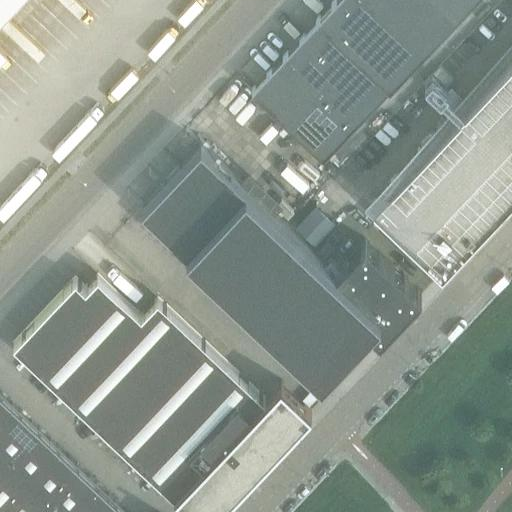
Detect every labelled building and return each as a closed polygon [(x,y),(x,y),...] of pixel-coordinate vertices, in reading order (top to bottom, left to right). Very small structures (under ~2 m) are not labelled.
[(0,0),(0,16),(15,0),(0,0)] [(323,155),(469,0),(332,0),(316,18),(317,18),(251,88),(323,155)] [(511,56),(373,204),(442,269),(447,263),(445,261),(498,204),(501,207),(504,204),(501,201),(509,192),(511,195),(511,194),(511,189),(511,56)] [(337,269),(202,139),(141,202),(320,373),(367,325),(379,336),(421,292),(365,239),(337,269)] [(214,511),(312,409),(281,380),(265,397),(157,296),(141,313),(98,272),(85,286),(75,276),(13,342),(192,511),(214,511)] [(128,511),(97,482),(0,390),(0,511),(128,511)]
